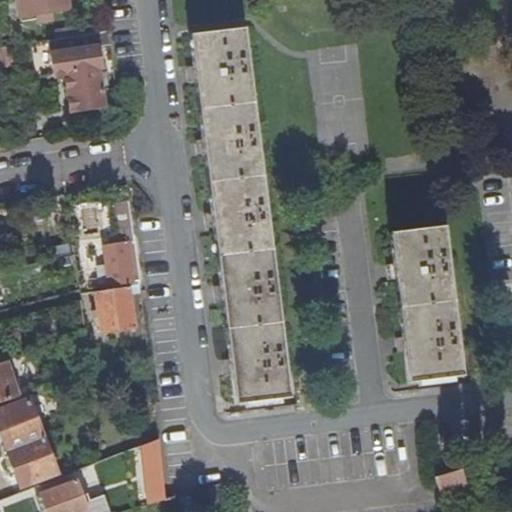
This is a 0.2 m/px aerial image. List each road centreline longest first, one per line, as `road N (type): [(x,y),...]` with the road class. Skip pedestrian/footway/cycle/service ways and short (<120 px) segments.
road 1 (residential): [(163,152),(192,407),(208,432),(373,417)]
road 2 (residential): [(373,417),(347,209)]
road 3 (residential): [(163,152),(0,177)]
road 4 (residential): [(148,0),(163,152)]
road 5 (residential): [(373,417),(511,398)]
